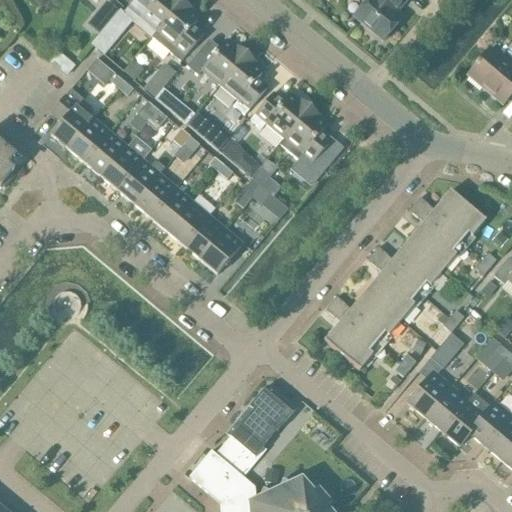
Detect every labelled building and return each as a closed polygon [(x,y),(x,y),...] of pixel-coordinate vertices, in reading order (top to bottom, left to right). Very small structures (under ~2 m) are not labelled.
[(123,14),(122,16),(132,24),(133,25),(142,32),(151,40),(156,34),(183,2),(179,0),(152,0),(147,7),(138,0),(135,0),(125,12),(123,14)] [(368,0),(366,3),(353,18),(383,43),(402,20),(395,15),(407,0),(368,0)] [(156,34),(151,40),(160,47),(169,55),(180,64),(183,60),(196,45),(195,44),(189,51),(180,44),(193,28),(200,20),(191,12),(192,10),(183,2),(156,34)] [(202,50),(190,65),(187,69),(198,78),(202,73),(220,87),(246,56),(237,48),(235,49),(226,42),(212,59),(202,51),(203,50),(202,50)] [(511,69),(490,51),(467,77),(484,91),(486,88),(505,104),(511,95),(511,69)] [(246,56),(220,87),(237,102),(233,108),(244,117),(254,105),(267,90),(266,89),(264,91),(255,84),(264,73),(254,66),(256,64),(246,56)] [(124,84),(115,77),(109,84),(118,92),(124,84)] [(163,90),(152,80),(144,90),(155,100),(163,90)] [(124,84),(118,92),(127,99),(133,92),(124,84)] [(163,90),(155,100),(186,126),(194,117),(163,90)] [(50,137),(67,151),(93,120),(92,120),(93,115),(93,112),(91,109),(70,91),(50,116),(61,125),(50,137)] [(260,110),(250,122),(261,132),(265,126),(283,141),(310,109),(300,101),(299,103),(290,95),(281,105),(272,98),(274,96),(273,95),(260,110)] [(148,105),(142,112),(137,119),(146,126),(157,112),(148,105)] [(283,141),(279,147),(297,162),(308,171),(324,152),(323,151),(322,152),(313,144),(321,134),(327,127),(318,119),(320,117),(310,109),(283,141)] [(157,112),(146,126),(155,134),(167,120),(157,112)] [(187,127),(218,154),(219,153),(228,142),(197,115),(187,127)] [(67,151),(84,165),(109,134),(93,120),(67,151)] [(175,139),(184,147),(190,140),(181,132),(175,139)] [(109,134),(84,165),(100,179),(126,148),(109,134)] [(190,140),(184,147),(194,154),(199,147),(190,140)] [(221,153),(234,164),(243,153),(244,153),(231,142),(221,153)] [(0,144),(0,187),(21,163),(0,144)] [(100,179),(117,193),(143,162),(135,156),(139,152),(131,145),(127,150),(126,148),(100,179)] [(243,153),(234,164),(251,179),(260,168),(243,153)] [(224,168),(214,160),(209,167),(218,175),(224,168)] [(117,193),(134,207),(159,176),(164,171),(157,165),(153,166),(150,169),(143,162),(117,193)] [(224,168),(218,175),(227,182),(233,175),(224,168)] [(264,168),(253,181),(266,192),(276,179),(264,168)] [(134,207),(150,221),(176,190),(159,176),(134,207)] [(256,197),(262,189),(252,182),(246,189),(256,197)] [(262,189),(256,197),(265,204),(271,197),(262,189)] [(150,221),(167,235),(193,204),(176,190),(150,221)] [(468,235),(472,238),(485,223),(449,193),(434,211),(420,199),(408,213),(423,225),(393,261),(378,249),(367,263),(381,275),(351,311),(336,299),(325,313),(339,325),(323,343),(359,373),(372,357),(368,354),(384,335),(388,339),(414,307),(410,304),(426,285),(430,288),(456,257),(452,253),(468,235)] [(184,249),(209,218),(193,204),(167,235),(184,249)] [(184,249),(200,263),(226,232),(209,218),(184,249)] [(226,232),(200,263),(217,277),(243,246),(226,232)] [(499,234),(491,243),(500,250),(507,242),(499,234)] [(475,271),(483,278),(496,263),(488,256),(475,271)] [(511,262),(509,260),(496,275),(493,278),(503,287),(508,281),(511,283),(511,262)] [(489,284),(481,294),(489,300),(497,290),(489,284)] [(436,308),(445,316),(453,308),(443,300),(436,308)] [(449,321),(443,316),(437,322),(444,327),(443,328),(451,335),(464,320),(456,313),(449,321)] [(468,316),(462,324),(468,329),(475,322),(468,316)] [(430,361),(443,371),(463,347),(451,336),(430,361)] [(418,342),(412,353),(421,357),(427,346),(418,342)] [(494,354),(503,361),(509,355),(500,347),(494,354)] [(511,367),(511,357),(509,355),(503,361),(511,369),(511,367)] [(416,364),(408,358),(395,373),(403,380),(416,364)] [(425,420),(451,390),(433,375),(407,406),(425,420)] [(393,377),(384,388),(392,394),(401,383),(393,377)] [(249,408),(222,440),(226,443),(254,467),(266,452),(262,449),(275,433),(276,434),(296,411),(268,387),(250,409),(249,408)] [(468,404),(451,390),(425,420),(442,434),(468,404)] [(459,449),(469,437),(484,417),(468,404),(442,434),(459,449)] [(485,450),(511,419),(494,405),(484,417),(469,437),(485,450)] [(511,451),(511,420),(511,419),(485,450),(502,464),(511,451)] [(329,511),(328,510),(332,506),(318,489),(314,493),(302,479),(288,485),(282,482),(279,489),(269,493),(262,491),(260,497),(255,499),(254,490),(243,480),(254,467),(226,443),(215,457),(211,453),(189,480),(220,506),(220,511),(329,511)] [(511,451),(502,464),(511,472),(511,451)] [(266,470),(263,484),(276,486),(279,473),(266,470)]
